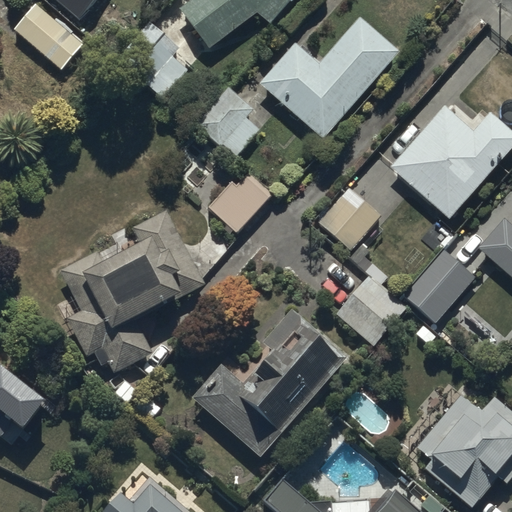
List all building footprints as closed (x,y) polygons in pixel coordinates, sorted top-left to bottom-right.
[(53,0),(79,22),(97,0),(53,0)] [(294,0),(194,0),(179,11),(193,30),(209,51),(257,16),(270,27),(294,0)] [(83,47),(36,7),(14,32),(61,72),(83,47)] [(295,47),(260,87),(323,142),(400,55),(360,20),(319,67),(295,47)] [(172,59),(179,50),(178,49),(149,25),(117,61),(147,87),(172,59)] [(188,73),(172,59),(147,87),(163,101),(188,73)] [(223,147),(246,120),(254,112),(227,89),(194,127),(221,150),(223,147)] [(445,110),(390,171),(449,223),(511,152),(511,134),(490,116),(473,135),(445,110)] [(260,132),(246,120),(223,147),(237,159),(260,132)] [(237,236),(272,197),(249,176),(236,190),(232,186),(209,211),(237,236)] [(381,219),(349,191),(318,226),(350,254),(381,219)] [(183,300),(206,288),(202,281),(167,214),(133,232),(142,249),(105,268),(98,255),(61,274),(82,314),(67,322),(88,360),(95,357),(98,361),(102,369),(109,366),(115,377),(154,357),(137,324),(183,300)] [(511,228),(504,222),(478,252),(511,281),(511,228)] [(403,299),(435,327),(475,280),(444,253),(403,299)] [(406,313),(369,280),(336,318),(374,350),(406,313)] [(193,402),(261,461),(348,362),(292,313),(263,346),(272,354),(243,388),(222,369),(193,402)] [(0,407),(23,425),(44,399),(0,364),(0,407)] [(425,473),(472,511),(496,483),(498,481),(507,489),(511,482),(511,415),(495,401),(482,417),(461,400),(417,452),(432,464),(425,473)] [(308,503),(281,479),(262,499),(276,511),(421,511),(394,488),(372,511),(332,511),(331,501),(308,503)] [(186,511),(150,481),(128,506),(121,500),(111,511),(186,511)]
